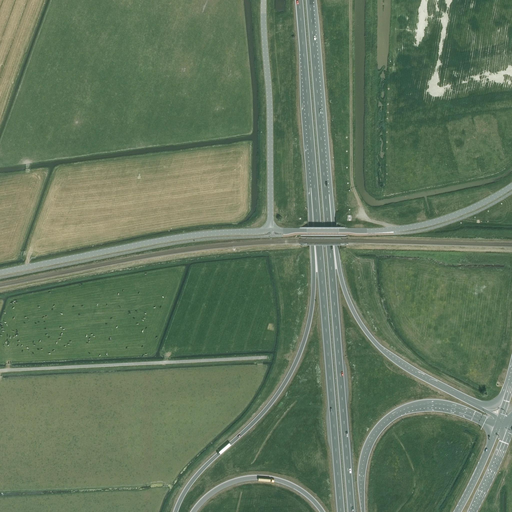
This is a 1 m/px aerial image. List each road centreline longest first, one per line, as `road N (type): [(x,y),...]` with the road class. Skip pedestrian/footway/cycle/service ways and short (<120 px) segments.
road 1 (trunk): [(312,167),(313,298),(300,352),(283,386),(196,476),(175,511)]
road 2 (trunk): [(351,511),(323,165)]
road 3 (trunk): [(312,167),(340,511)]
road 4 (trunk): [(455,395),(388,356),(349,303),(323,165)]
road 5 (tertiary): [(0,272),(268,225)]
road 6 (track): [(0,370),(265,357)]
road 7 (tertiary): [(268,225),(411,227),(511,185)]
road 8 (track): [(388,225),(363,219),(351,182),(350,0)]
road 9 (unclassified): [(263,0),(268,225)]
road 10 (trunk): [(362,511),(365,452),(391,416),(434,405),(497,426)]
road 11 (trunk): [(299,0),(312,167)]
road 12 (trunk): [(323,165),(309,0)]
road 13 (trunk): [(192,511),(218,487),(259,477),(297,488),(322,511)]
